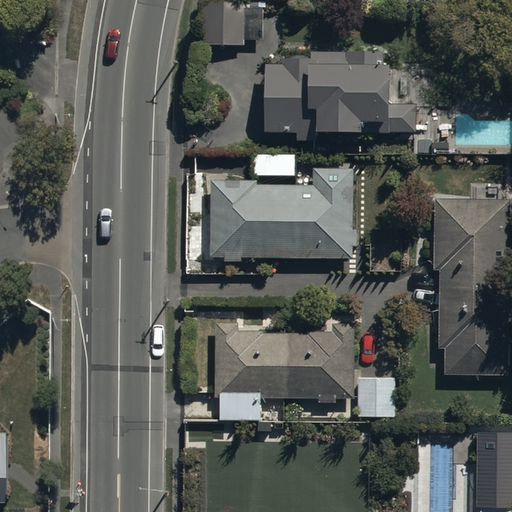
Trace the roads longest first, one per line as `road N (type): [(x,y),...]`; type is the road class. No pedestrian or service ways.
road 1 (secondary): [(122,236),(119,511)]
road 2 (secondary): [(139,0),(128,55),(122,236)]
road 3 (residential): [(0,242),(19,235),(122,236)]
